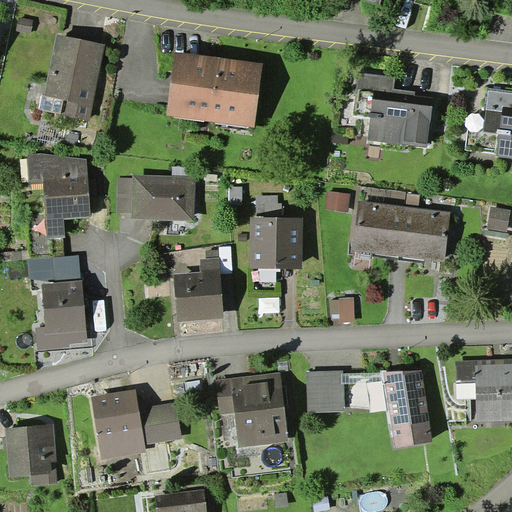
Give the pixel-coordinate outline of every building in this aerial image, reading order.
[(57,34),(44,95),(64,99),(61,113),(61,115),(89,120),(106,44),(57,34)] [(175,51),(166,115),(255,127),(263,63),(175,51)] [(395,77),(358,72),(353,116),(370,117),(368,140),(428,147),(434,98),(415,95),(416,91),(393,89),(395,77)] [(497,156),(511,157),(511,93),(489,90),(483,132),(500,134),(497,156)] [(39,108),(61,113),(64,99),(44,95),(42,95),(39,108)] [(331,134),(330,142),(348,143),(348,135),(331,134)] [(44,183),(47,237),(65,236),(64,218),(90,217),(87,159),(27,153),(29,184),(44,183)] [(173,166),(173,175),(195,176),(195,167),(173,166)] [(131,213),(131,218),(194,220),(195,176),(173,175),(133,174),(132,178),(131,213)] [(131,213),(132,178),(117,178),(117,213),(131,213)] [(243,186),(230,186),(229,201),(243,201),(243,186)] [(328,191),(325,209),(349,212),(351,193),(328,191)] [(420,195),(407,193),(405,207),(418,208),(420,195)] [(256,195),(256,218),(281,218),(281,203),(277,203),(277,196),(256,195)] [(353,251),(398,256),(405,207),(359,201),(353,251)] [(511,209),(491,206),(487,229),(507,232),(511,209)] [(418,208),(405,207),(398,256),(444,261),(450,212),(418,208)] [(251,218),(250,268),(301,269),(303,219),(281,218),(256,218),(251,218)] [(207,258),(219,257),(218,250),(206,251),(207,258)] [(29,278),(55,282),(81,280),(78,254),(27,260),(29,278)] [(201,272),(174,274),(177,322),(224,318),(220,257),(219,257),(207,258),(201,259),(201,272)] [(55,282),(42,284),(45,327),(36,327),(38,350),(70,347),(70,344),(87,342),(83,280),(81,280),(55,282)] [(339,300),(330,300),(330,319),(340,319),(340,322),(354,322),(353,298),(339,298),(339,300)] [(511,358),(456,361),(457,399),(477,398),(478,421),(511,419),(511,358)] [(343,370),(306,372),(308,412),(345,411),(344,383),(342,383),(342,374),(344,374),(343,370)] [(423,370),(383,372),(385,382),(395,446),(433,441),(423,370)] [(239,448),(289,442),(281,372),(217,380),(221,415),(235,413),(239,448)] [(344,383),(385,382),(383,372),(344,374),(342,374),(342,383),(344,383)] [(136,389),(92,396),(102,459),(147,452),(145,444),(138,400),(136,389)] [(147,398),(138,400),(145,444),(182,439),(177,402),(148,406),(147,398)] [(7,427),(10,476),(31,475),(32,485),(59,483),(55,424),(7,427)] [(206,511),(204,490),(156,496),(157,511),(206,511)]
